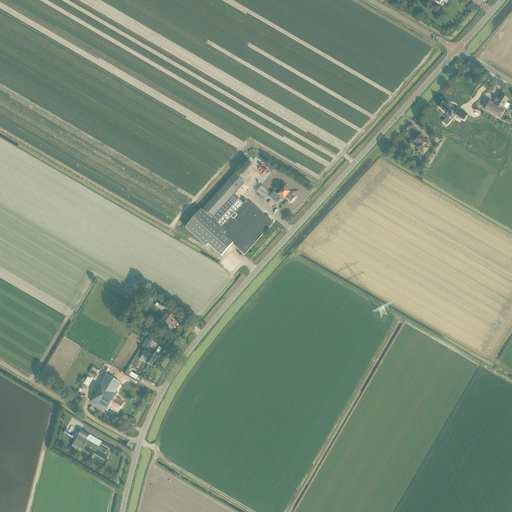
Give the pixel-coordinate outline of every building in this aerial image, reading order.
[(462,94),(470,96),(472,90),(464,88),(462,94)] [(490,101),(485,110),(500,118),(506,108),(504,107),(508,100),(501,95),(499,98),(497,97),(494,103),(490,101)] [(442,104),(439,107),(449,116),(443,122),(447,126),(456,116),(456,115),(463,120),(467,114),(458,109),(457,112),(455,110),(456,109),(452,106),(452,107),(445,101),(442,103),(442,104)] [(425,145),(428,142),(420,136),(415,141),(419,145),(417,147),(424,154),(429,148),(425,145)] [(245,184),(236,176),(234,174),(186,228),(206,247),(209,244),(222,256),(232,244),(245,255),(269,227),(270,227),(271,226),(271,225),(273,223),(251,203),(251,204),(246,200),(243,203),(234,195),(245,184)] [(266,199),(271,193),(261,185),(256,192),(266,199)] [(274,192),(270,197),(276,203),(283,196),(291,203),(296,197),(291,192),(291,193),(288,190),(285,187),(280,193),(278,195),(274,192)] [(221,271),(219,275),(225,280),(228,277),(221,271)] [(166,310),(169,306),(162,300),(159,305),(160,305),(166,310)] [(169,311),(159,323),(165,328),(168,324),(169,325),(166,329),(170,332),(173,328),(174,329),(179,323),(174,319),(176,316),(169,311)] [(148,348),(150,345),(152,342),(147,339),(143,345),(148,348)] [(146,362),(152,366),(158,355),(152,351),(146,348),(142,355),(148,358),(146,362)] [(121,384),(106,375),(101,384),(101,385),(91,402),(108,411),(110,408),(119,413),(120,409),(121,409),(123,407),(122,406),(125,403),(115,398),(118,395),(115,393),(118,389),(121,384)] [(99,446),(102,442),(81,430),(72,447),(80,451),(81,449),(93,456),(95,453),(100,457),(101,456),(106,459),(110,453),(99,446)]
